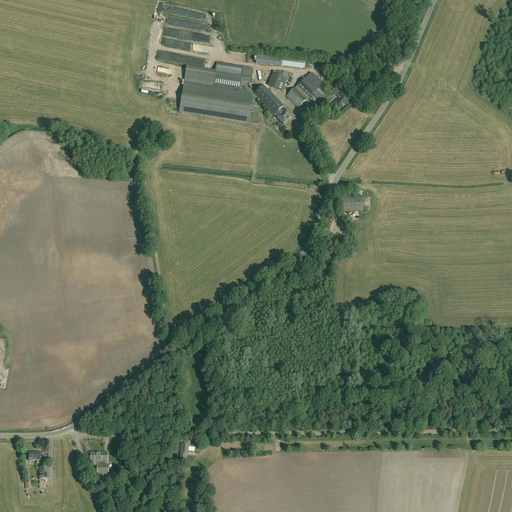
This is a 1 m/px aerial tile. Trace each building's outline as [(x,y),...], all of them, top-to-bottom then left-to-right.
[(256,55),(256,64),(304,69),(305,60),(256,55)] [(255,94),(247,87),(250,87),(253,68),(217,63),(215,72),(186,68),(179,112),(249,123),(252,103),(257,98),(274,116),(275,116),(278,119),(277,119),(284,125),(289,120),(290,120),(291,119),(292,119),(292,118),(291,117),(292,116),(286,110),(285,111),(282,108),(284,106),(263,86),(255,94)] [(277,71),(276,74),(272,73),(267,86),(282,92),(287,79),(288,75),(277,71)] [(296,87),(287,97),(298,109),(308,99),(313,94),(320,102),(328,94),(321,87),(322,85),(310,74),(296,87)] [(334,109),(336,108),(339,111),(340,111),(343,110),(342,109),(348,103),(347,102),(350,99),(342,90),(337,95),(340,99),(333,105),(331,107),(334,109)] [(342,212),(363,211),(362,197),(341,198),(342,212)] [(36,454),(29,454),(29,461),(39,461),(39,453),(36,453),(36,454)] [(107,462),(107,453),(91,453),(91,462),(97,462),(97,465),(97,474),(108,474),(108,465),(106,465),(106,462),(107,462)] [(48,468),(39,468),(39,479),(48,479),(48,468)]
